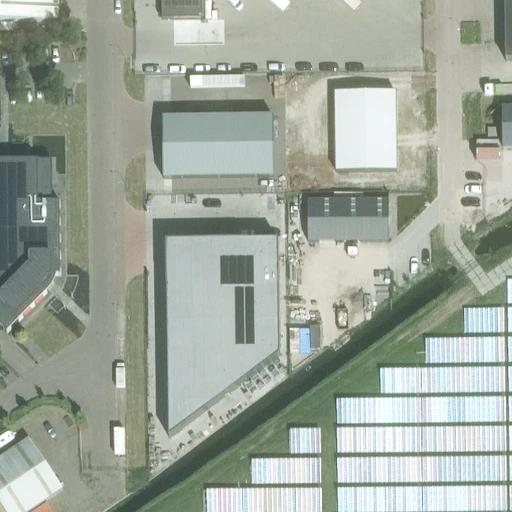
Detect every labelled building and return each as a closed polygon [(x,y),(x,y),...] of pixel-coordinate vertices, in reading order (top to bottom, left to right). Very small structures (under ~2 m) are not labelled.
[(58,0),(6,0),(6,23),(59,22),(58,0)] [(202,19),(201,0),(162,0),(163,20),(202,19)] [(365,94),(335,94),(337,173),(367,173),(397,172),(395,94),(365,94)] [(503,149),(511,149),(511,109),(502,109),(502,129),(503,149)] [(274,119),(163,121),(163,180),(274,179),(274,119)] [(0,334),(4,331),(7,335),(47,295),(42,289),(54,277),(61,277),(60,204),(52,204),(52,161),(22,162),(22,152),(0,152),(0,334)] [(465,185),(466,213),(477,212),(476,185),(465,185)] [(387,243),(389,243),(389,223),(389,203),(387,203),(309,203),(309,223),(309,243),(387,243)] [(277,244),(167,245),(171,438),(279,357),(277,244)] [(0,505),(4,511),(32,511),(47,502),(63,491),(29,441),(0,460),(0,505)]
